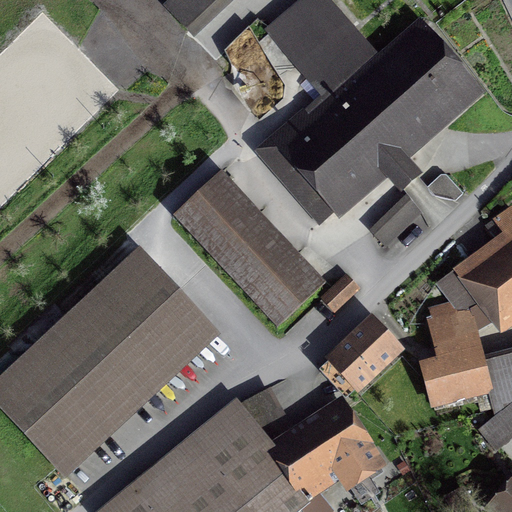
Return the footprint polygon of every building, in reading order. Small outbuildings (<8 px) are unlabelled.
[(195,36),(233,0),(173,0),(167,7),(195,36)] [(375,59),(323,0),(308,0),(271,33),(330,100),(375,59)] [(467,88),(423,38),(320,128),(307,112),(260,152),(318,218),(380,164),(400,187),(415,174),(395,151),(467,88)] [(173,216),(277,328),(325,283),(221,171),(173,216)] [(428,188),(433,195),(444,199),(456,200),(462,194),(446,176),(442,176),(428,188)] [(386,246),(420,213),(407,197),(372,231),(386,246)] [(496,240),(456,270),(481,303),(495,322),(511,309),(511,210),(511,209),(486,226),(496,240)] [(213,332),(141,255),(0,386),(0,403),(63,471),(213,332)] [(474,308),(481,303),(456,270),(438,284),(452,303),(460,301),(462,314),(466,313),(472,309),(473,308),(474,308)] [(334,311),(358,289),(346,276),(323,298),(334,311)] [(462,314),(460,301),(452,303),(430,309),(433,321),(429,322),(441,364),(425,369),(434,405),(488,391),(480,362),(472,335),(467,338),(462,338),(457,336),(454,331),(454,326),(457,320),(462,318),(467,318),(466,313),(462,314)] [(371,322),(331,359),(334,362),(330,366),(334,371),(339,367),(345,374),(341,378),(355,391),(398,351),(371,322)] [(495,420),(511,407),(511,354),(480,362),(488,391),(492,408),(495,420)] [(495,448),(511,434),(511,407),(495,420),(484,429),(495,448)] [(347,484),(378,465),(344,412),(278,454),(307,498),(327,486),(319,474),(335,464),(347,484)] [(195,442),(117,506),(122,511),(298,511),(310,503),(307,498),(278,454),(268,439),(223,476),(195,442)] [(511,511),(511,486),(496,505),(503,511),(511,511)]
